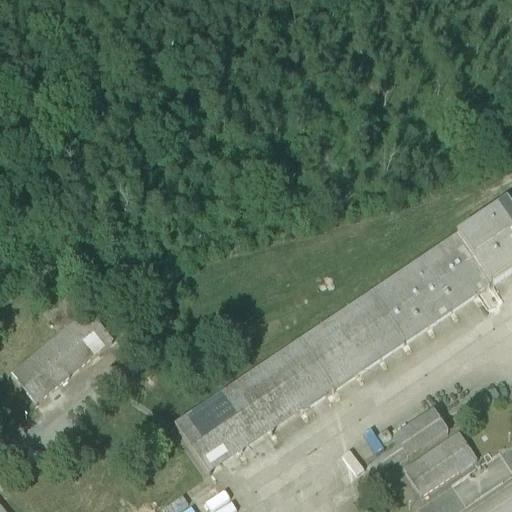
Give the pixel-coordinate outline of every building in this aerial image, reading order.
[(511,274),(511,213),(507,206),(268,369),(301,418),(511,274)] [(88,318),(12,382),(36,411),(112,347),(88,318)] [(268,369),(175,432),(208,481),(301,418),(268,369)] [(433,417),(393,444),(407,464),(447,437),(433,417)] [(387,434),(378,440),(384,450),(393,444),(387,434)] [(459,438),(403,475),(421,502),(476,464),(459,438)] [(50,457),(28,452),(25,465),(47,471),(50,457)] [(187,511),(179,499),(159,511),(187,511)]
